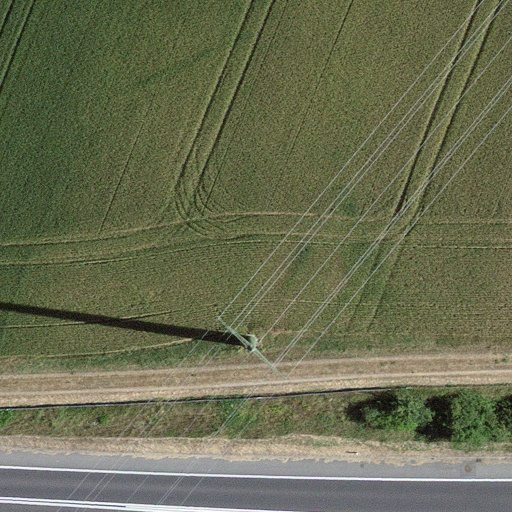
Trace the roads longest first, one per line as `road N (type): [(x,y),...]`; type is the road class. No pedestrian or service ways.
road 1 (track): [(0,386),(511,365)]
road 2 (trunk): [(511,500),(0,511)]
